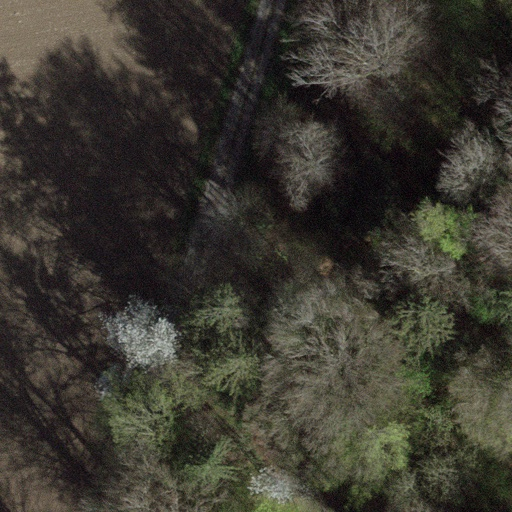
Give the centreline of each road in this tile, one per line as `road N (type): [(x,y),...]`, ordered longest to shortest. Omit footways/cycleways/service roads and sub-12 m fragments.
road 1 (track): [(116,511),(270,0)]
road 2 (track): [(333,511),(260,328),(241,203),(247,93)]
